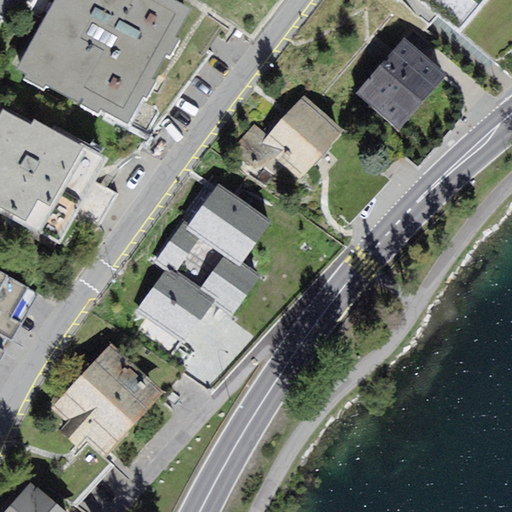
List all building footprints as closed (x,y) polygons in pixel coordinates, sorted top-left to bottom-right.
[(126,119),(189,5),(179,0),(57,0),(23,62),(126,119)] [(415,0),(416,1),(457,32),(485,0),(415,0)] [(390,45),(347,94),(390,130),(445,67),(413,39),(403,30),(390,45)] [(261,116),(228,147),(246,165),(273,180),(280,164),(303,181),(347,138),(303,96),(275,126),(261,116)] [(25,123),(0,109),(0,216),(53,246),(69,218),(97,233),(119,194),(99,183),(111,162),(29,117),(25,123)] [(165,270),(139,307),(187,342),(215,302),(230,312),(257,275),(240,263),(270,221),(221,186),(191,227),(185,223),(155,263),(165,270)] [(0,360),(39,291),(0,269),(0,360)] [(108,345),(49,408),(64,422),(57,433),(73,450),(84,443),(103,459),(164,395),(108,345)] [(55,511),(28,488),(5,511),(55,511)]
